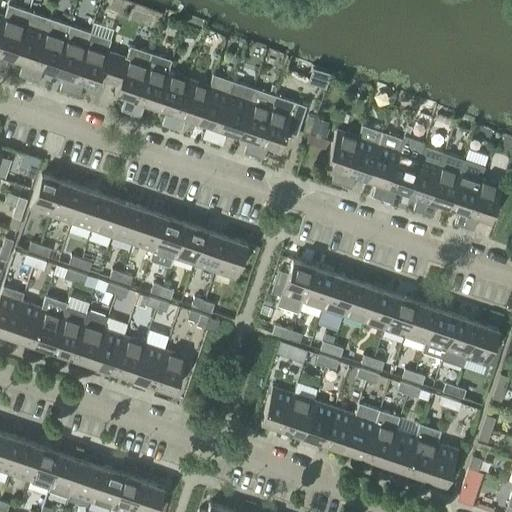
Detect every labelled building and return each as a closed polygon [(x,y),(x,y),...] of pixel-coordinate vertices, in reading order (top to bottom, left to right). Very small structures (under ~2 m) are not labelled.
[(12,57),(28,11),(7,3),(3,15),(0,24),(0,56),(1,53),(12,57)] [(28,78),(48,17),(28,11),(12,57),(23,61),(18,75),(28,78)] [(53,71),(69,24),(48,17),(28,78),(37,81),(42,67),(53,71)] [(68,92),(89,31),(69,24),(53,71),(64,74),(59,89),(68,92)] [(107,81),(116,53),(107,50),(110,38),(89,31),(68,92),(78,95),(83,81),(95,85),(97,77),(107,81)] [(130,113),(150,52),(129,45),(125,56),(116,53),(107,81),(116,84),(113,91),(125,95),(120,110),(130,113)] [(155,106),(167,71),(171,59),(150,52),(130,113),(140,116),(144,102),(155,106)] [(212,141),(233,77),(213,70),(208,84),(196,119),(207,123),(202,137),(212,141)] [(171,127),(187,77),(167,71),(155,106),(166,109),(161,124),(171,127)] [(196,119),(208,84),(187,77),(171,127),(180,130),(185,116),(196,119)] [(237,133),(254,84),(233,77),(212,141),(222,144),(226,130),(237,133)] [(252,155),(274,91),(254,84),(237,133),(248,137),(243,151),(252,155)] [(307,102),(274,91),(252,155),(262,158),(267,144),(278,148),(284,131),(295,135),(307,102)] [(382,131),(361,124),(357,135),(340,184),(350,188),(355,174),(366,177),(382,131)] [(340,184),(357,135),(336,128),(324,163),(336,167),(331,181),(340,184)] [(382,131),(366,177),(376,181),(372,195),(381,198),(398,149),(402,138),(382,131)] [(443,152),(423,145),(419,156),(407,191),(417,195),(413,209),(422,212),(443,152)] [(407,191),(419,156),(398,149),(381,198),(391,202),(396,187),(407,191)] [(437,201),(447,205),(464,159),(443,152),(422,212),(432,216),(437,201)] [(463,226),(480,177),(484,166),(464,159),(447,205),(458,209),(453,223),(463,226)] [(34,177),(37,167),(29,164),(25,174),(34,177)] [(50,215),(61,179),(41,172),(28,207),(50,215)] [(495,182),(480,177),(463,226),(473,230),(478,215),(489,219),(501,185),(495,182)] [(70,221),(82,186),(61,179),(50,215),(70,221)] [(90,228),(102,193),(82,186),(70,221),(90,228)] [(111,235),(123,200),(102,193),(90,228),(111,235)] [(19,196),(15,206),(23,209),(26,199),(19,196)] [(131,242),(143,207),(123,200),(111,235),(131,242)] [(20,219),(23,209),(15,206),(12,216),(20,219)] [(152,249),(164,214),(143,207),(131,242),(152,249)] [(172,256),(184,221),(164,214),(152,249),(172,256)] [(193,263),(205,228),(184,221),(172,256),(193,263)] [(213,270),(225,235),(205,228),(193,263),(213,270)] [(246,242),(225,235),(213,270),(234,277),(246,242)] [(5,237),(1,247),(9,250),(12,239),(5,237)] [(37,252),(39,245),(29,241),(27,249),(37,252)] [(49,248),(39,245),(37,252),(47,256),(49,248)] [(0,257),(6,259),(9,250),(1,247),(0,250),(0,257)] [(33,264),(35,257),(25,254),(23,261),(33,264)] [(78,266),(80,259),(70,255),(68,263),(78,266)] [(45,260),(35,257),(33,264),(43,268),(45,260)] [(301,300),(313,265),(292,258),(276,304),(297,311),(301,300)] [(90,262),(80,259),(78,266),(88,270),(90,262)] [(322,307),(333,272),(313,265),(301,300),(322,307)] [(73,278),(76,271),(66,267),(64,275),(73,278)] [(119,280),(121,273),(111,269),(109,277),(119,280)] [(86,274),(76,271),(73,278),(84,282),(86,274)] [(342,314),(354,279),(333,272),(322,307),(342,314)] [(131,276),(121,273),(119,280),(129,284),(131,276)] [(362,321),(374,286),(354,279),(342,314),(362,321)] [(114,292),(117,285),(107,281),(105,289),(114,292)] [(159,294),(162,287),(152,283),(149,291),(159,294)] [(127,288),(117,285),(114,292),(125,296),(127,288)] [(0,331),(9,335),(21,300),(23,292),(5,286),(0,293),(0,292),(0,331)] [(383,328),(395,293),(374,286),(362,321),(383,328)] [(172,290),(162,287),(159,294),(169,298),(172,290)] [(403,335),(415,300),(395,293),(383,328),(403,335)] [(50,349),(61,314),(65,302),(45,295),(41,307),(29,342),(50,349)] [(155,306),(158,299),(148,295),(145,303),(155,306)] [(200,308),(203,300),(193,296),(190,305),(200,308)] [(168,302),(158,299),(155,306),(165,310),(168,302)] [(29,342),(41,307),(21,300),(9,335),(29,342)] [(213,303),(203,300),(200,308),(210,312),(213,303)] [(424,342),(436,307),(415,300),(403,335),(424,342)] [(444,349),(456,314),(436,307),(424,342),(444,349)] [(197,321),(199,313),(189,309),(186,318),(197,321)] [(86,310),(82,320),(70,355),(90,362),(102,327),(106,317),(86,310)] [(203,327),(207,316),(199,313),(197,321),(196,324),(203,327)] [(70,355),(82,320),(61,314),(50,349),(70,355)] [(465,356),(477,321),(456,314),(444,349),(465,356)] [(152,327),(167,330),(169,319),(153,316),(152,327)] [(218,319),(207,316),(203,327),(214,331),(218,319)] [(498,328),(477,321),(465,356),(486,363),(498,328)] [(288,338),(291,330),(274,324),(271,332),(288,338)] [(111,369),(123,334),(102,327),(90,362),(111,369)] [(301,333),(291,330),(288,338),(298,341),(301,333)] [(131,376),(143,341),(123,334),(111,369),(131,376)] [(152,383),(164,348),(143,341),(131,376),(152,383)] [(329,352),(332,344),(322,341),(319,349),(329,352)] [(296,346),(286,342),(283,351),(293,354),(296,346)] [(342,348),(332,344),(329,352),(339,355),(342,348)] [(185,356),(164,348),(152,383),(173,391),(185,356)] [(439,364),(442,354),(423,349),(421,360),(439,364)] [(315,361),(325,364),(327,356),(317,353),(315,361)] [(370,366),(373,358),(362,355),(360,362),(370,366)] [(338,360),(327,356),(325,364),(335,367),(338,360)] [(383,362),(373,358),(370,366),(380,369),(383,362)] [(366,378),(368,370),(358,367),(356,375),(366,378)] [(411,380),(413,372),(403,369),(401,376),(411,380)] [(378,374),(368,370),(366,378),(376,381),(378,374)] [(423,376),(413,372),(411,380),(421,383),(423,376)] [(499,373),(495,385),(504,388),(508,376),(499,373)] [(407,392),(409,384),(399,381),(397,388),(407,392)] [(452,394),(455,385),(444,382),(442,390),(452,394)] [(419,388),(409,384),(407,392),(417,395),(419,388)] [(281,427),(293,392),(271,385),(259,420),(281,427)] [(465,389),(455,385),(452,394),(462,397),(465,389)] [(500,400),(504,388),(495,385),(491,397),(500,400)] [(301,434),(313,399),(293,392),(281,427),(301,434)] [(447,407),(450,398),(440,395),(437,403),(447,407)] [(460,402),(450,398),(447,407),(457,410),(460,402)] [(321,441),(333,406),(313,399),(301,434),(321,441)] [(362,455),(378,409),(358,402),(354,413),(342,448),(362,455)] [(342,448),(354,413),(333,406),(321,441),(342,448)] [(383,462),(395,427),(399,416),(378,409),(362,455),(383,462)] [(485,414),(481,426),(490,429),(494,417),(485,414)] [(424,476),(436,441),(440,429),(419,422),(415,434),(403,469),(424,476)] [(486,441),(490,429),(481,426),(477,438),(486,441)] [(403,469),(415,434),(395,427),(383,462),(403,469)] [(0,469),(8,472),(19,437),(0,430),(0,469)] [(28,479),(40,444),(19,437),(8,472),(28,479)] [(457,448),(436,441),(424,476),(445,483),(457,448)] [(48,486),(60,451),(40,444),(28,479),(48,486)] [(48,486),(47,490),(68,497),(69,493),(81,458),(60,451),(48,486)] [(467,467),(476,470),(480,458),(471,455),(467,467)] [(89,500),(101,465),(81,458),(69,493),(89,500)] [(110,507),(122,472),(101,465),(89,500),(110,507)] [(124,511),(130,511),(142,479),(122,472),(110,507),(124,511)] [(154,511),(163,486),(142,479),(130,511),(154,511)] [(8,503),(0,499),(0,509),(6,511),(8,503)] [(229,511),(230,509),(209,502),(206,511),(198,509),(196,511),(229,511)]
